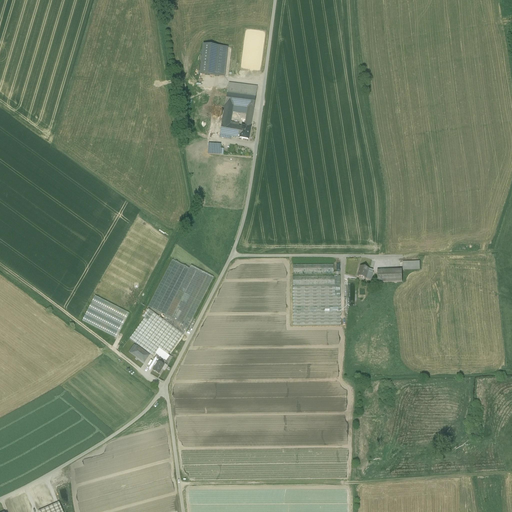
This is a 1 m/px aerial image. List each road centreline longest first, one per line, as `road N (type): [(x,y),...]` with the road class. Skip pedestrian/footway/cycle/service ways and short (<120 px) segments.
road 1 (track): [(179,483),(511,473)]
road 2 (residential): [(274,0),(253,165),(230,256)]
road 3 (track): [(164,387),(0,264)]
road 4 (residential): [(0,499),(147,410),(164,387)]
road 5 (residential): [(230,256),(401,256)]
road 6 (residential): [(230,256),(164,387)]
road 7 (residential): [(164,387),(183,511)]
